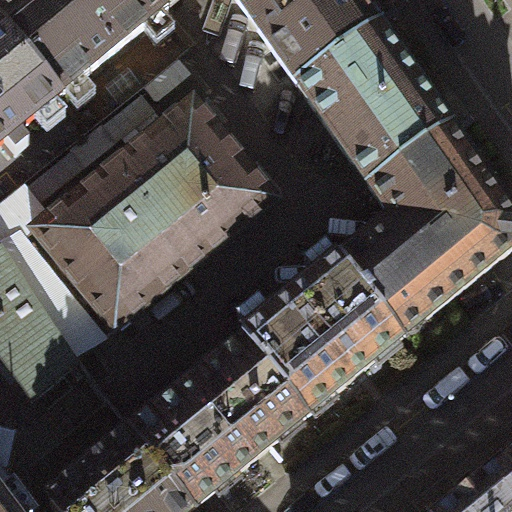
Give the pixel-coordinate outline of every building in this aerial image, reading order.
[(168,10),(160,0),(17,0),(0,14),(0,23),(61,99),(62,100),(170,12),(168,10)] [(160,0),(168,10),(181,0),(160,0)] [(235,0),(298,88),(380,30),(359,0),(235,0)] [(0,147),(61,99),(0,23),(0,147)] [(370,190),(452,132),(380,30),(298,88),(370,190)] [(278,203),(194,101),(32,233),(116,335),(278,203)] [(341,262),(405,341),(511,253),(511,217),(452,132),(370,190),(392,221),(341,262)] [(244,341),(308,420),(405,341),(341,262),(338,264),(327,250),(305,268),(316,282),(270,319),(259,305),(237,322),(249,337),(244,341)] [(0,259),(0,317),(32,294),(7,254),(0,259)] [(79,368),(32,294),(0,317),(0,355),(35,402),(79,368)] [(129,435),(191,511),(194,511),(228,484),(308,420),(244,341),(164,407),(129,435)] [(128,434),(52,495),(51,510),(52,511),(191,511),(129,435),(128,434)] [(448,511),(511,511),(511,473),(506,466),(448,511)] [(16,511),(0,490),(0,511),(16,511)]
